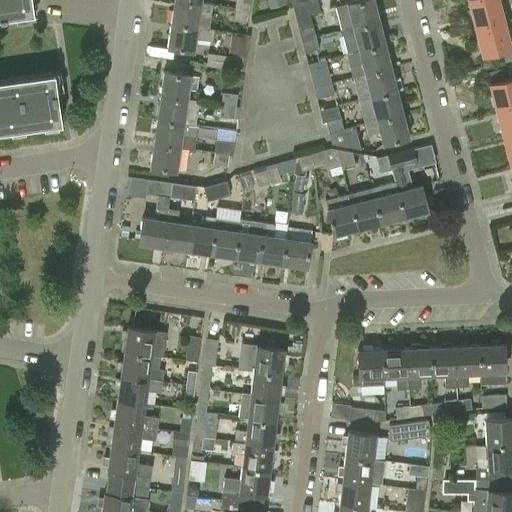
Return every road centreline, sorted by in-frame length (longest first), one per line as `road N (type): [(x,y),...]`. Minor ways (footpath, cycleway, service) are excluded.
road 1 (residential): [(488,295),(414,0)]
road 2 (residential): [(91,279),(129,0)]
road 3 (residential): [(324,313),(91,279)]
road 4 (residential): [(57,511),(91,279)]
road 5 (residential): [(324,313),(299,511)]
road 6 (residential): [(488,295),(348,301),(324,313)]
